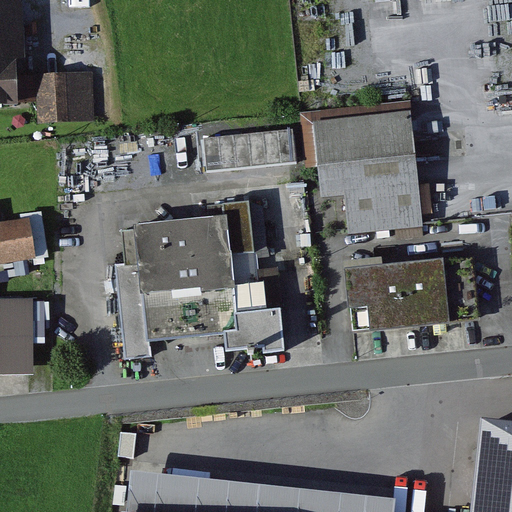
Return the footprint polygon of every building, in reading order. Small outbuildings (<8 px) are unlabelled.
[(30,5),(0,7),(0,106),(39,104),(41,128),(96,124),(92,73),(36,77),(30,5)] [(418,107),(320,117),(329,203),(352,201),(356,237),(430,230),(418,107)] [(299,135),(209,141),(212,174),(302,167),(299,135)] [(258,216),(142,231),(156,339),(271,324),(258,216)] [(0,269),(43,263),(38,225),(0,229),(0,269)] [(454,264),(352,273),(357,335),(460,326),(454,264)] [(511,511),(511,428),(453,422),(442,511),(511,511)]
